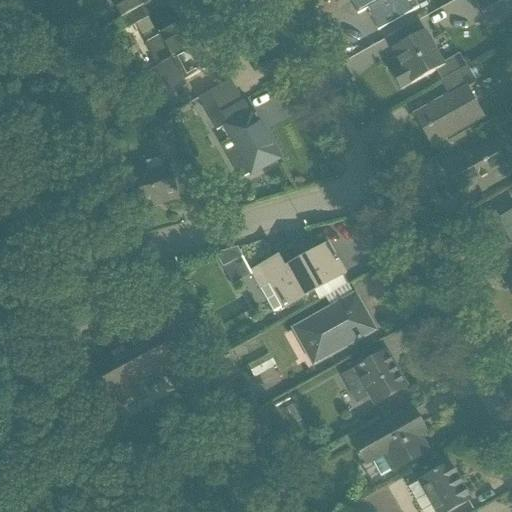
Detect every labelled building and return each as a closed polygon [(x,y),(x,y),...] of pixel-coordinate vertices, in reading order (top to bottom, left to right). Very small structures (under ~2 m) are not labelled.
[(144,23),(130,0),(125,0),(108,11),(123,36),(144,23)] [(352,0),(359,13),(367,9),(378,29),(414,10),(408,0),(352,0)] [(161,33),(172,54),(202,39),(190,18),(161,33)] [(399,87),(445,62),(426,28),(392,46),(403,65),(391,72),(399,87)] [(185,79),(215,64),(202,39),(172,54),(185,79)] [(433,146),(486,116),(466,82),(414,111),(433,146)] [(251,174),(283,156),(258,110),(226,128),(251,174)] [(459,194),(508,165),(491,137),(442,166),(459,194)] [(143,215),(190,202),(179,164),(133,176),(143,215)] [(494,255),(511,244),(511,202),(476,222),(494,255)] [(283,308),(348,272),(330,240),(288,263),(282,251),(253,267),(264,287),(270,284),(283,308)] [(392,271),(366,277),(370,295),(396,289),(392,271)] [(313,366),(378,330),(357,291),(292,326),(313,366)] [(177,359),(162,328),(91,364),(112,406),(142,391),(136,380),(177,359)] [(262,376),(285,365),(277,347),(253,359),(262,376)] [(374,406),(409,386),(387,348),(352,369),(374,406)] [(430,431),(416,407),(354,441),(368,466),(384,457),(392,473),(427,454),(418,438),(430,431)] [(435,511),(450,511),(474,500),(452,459),(417,478),(435,511)]
